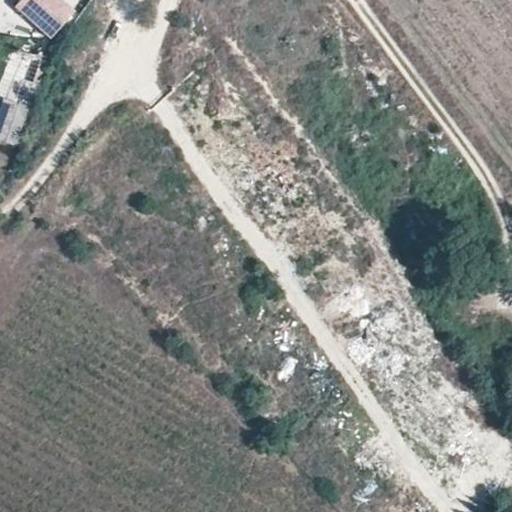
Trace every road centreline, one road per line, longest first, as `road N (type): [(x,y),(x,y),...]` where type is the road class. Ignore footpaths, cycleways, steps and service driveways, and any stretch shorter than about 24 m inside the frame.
road 1 (track): [(127,81),(166,121),(456,511)]
road 2 (track): [(358,0),(504,207),(511,287)]
road 3 (track): [(166,0),(127,81),(72,134),(13,217),(0,221)]
